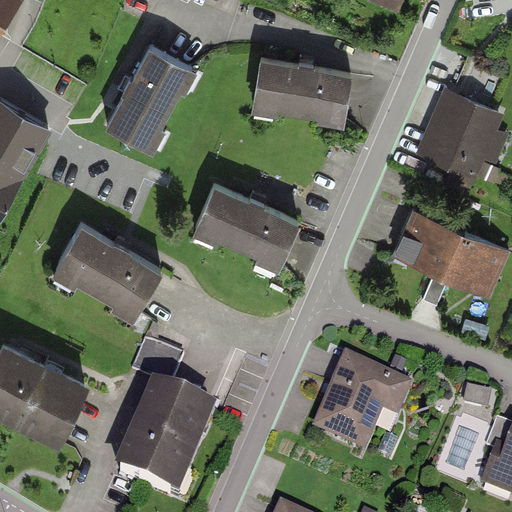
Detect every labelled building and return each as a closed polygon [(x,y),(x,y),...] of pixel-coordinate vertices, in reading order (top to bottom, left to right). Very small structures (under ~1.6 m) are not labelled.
[(0,0),(0,34),(24,0),(0,0)] [(200,67),(154,43),(111,124),(157,148),(200,67)] [(357,73),(266,59),(258,110),(349,124),(357,73)] [(508,112),(451,85),(418,152),(475,179),(486,157),(497,163),(511,134),(500,128),(508,112)] [(0,217),(50,131),(0,102),(0,217)] [(307,218),(220,182),(200,231),(287,266),(307,218)] [(511,251),(418,208),(396,255),(490,298),(511,251)] [(170,269),(88,219),(57,269),(138,319),(170,269)] [(93,378),(10,340),(0,361),(0,412),(64,441),(93,378)] [(414,385),(350,357),(319,427),(368,449),(385,411),(400,417),(414,385)] [(485,392),(469,388),(465,404),(482,408),(485,392)] [(220,413),(156,389),(124,477),(188,500),(220,413)] [(511,425),(502,422),(491,450),(498,453),(487,482),(511,491),(511,425)] [(308,511),(288,502),(282,511),(308,511)]
